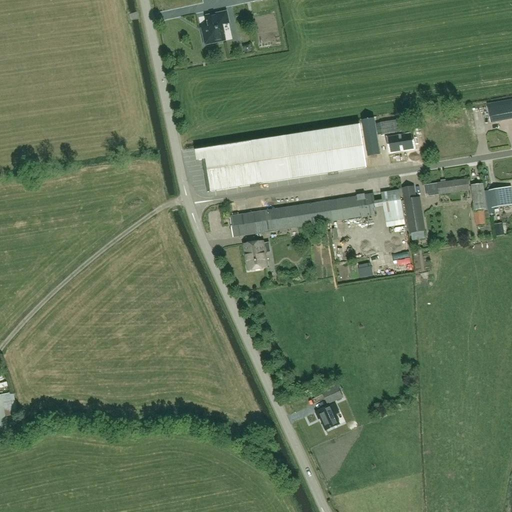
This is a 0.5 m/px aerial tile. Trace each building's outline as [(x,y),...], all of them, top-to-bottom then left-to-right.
[(204,46),(225,41),(221,25),(228,24),(226,12),(205,17),(207,28),(200,29),(204,46)] [(491,123),(511,119),(511,106),(488,111),(491,123)] [(360,126),(196,151),(198,161),(207,160),(212,192),(367,168),(360,126)] [(426,196),(469,191),(468,180),(425,186),(426,196)] [(474,211),(480,210),(486,209),(483,185),(471,186),(474,211)] [(511,206),(511,191),(511,188),(491,191),(493,204),(501,203),(502,208),(511,206)] [(404,220),(399,191),(382,193),(386,223),(404,220)] [(374,195),(231,217),(234,237),(377,215),(374,195)] [(425,231),(420,198),(405,200),(410,233),(425,231)] [(476,225),(480,225),(484,224),(483,212),(475,213),(476,225)] [(263,245),(263,243),(245,246),(249,272),(267,269),(264,254),(270,253),(269,244),(263,245)] [(328,405),(343,399),(338,387),(323,393),(328,405)] [(17,415),(13,394),(0,396),(0,432),(6,431),(4,417),(17,415)] [(311,403),(321,399),(319,394),(309,398),(311,403)] [(340,425),(336,416),(339,414),(335,405),(316,414),(319,421),(321,420),(326,432),(340,425)]
